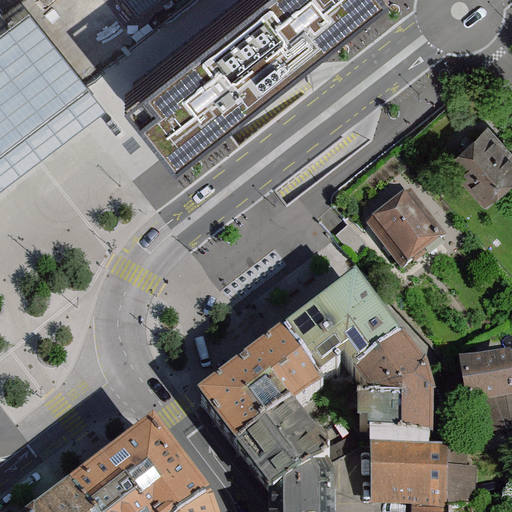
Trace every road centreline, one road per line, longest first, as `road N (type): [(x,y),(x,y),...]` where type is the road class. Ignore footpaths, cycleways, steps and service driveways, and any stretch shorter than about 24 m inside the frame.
road 1 (residential): [(455,11),(154,252),(124,312),(135,367)]
road 2 (residential): [(245,511),(135,367)]
road 3 (residential): [(0,475),(17,450),(135,367)]
